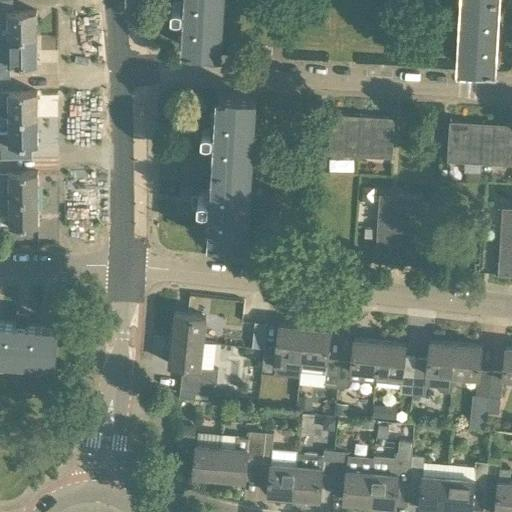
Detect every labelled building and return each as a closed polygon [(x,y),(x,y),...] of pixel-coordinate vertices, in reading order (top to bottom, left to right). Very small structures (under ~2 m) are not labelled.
[(0,0),(0,38),(8,38),(37,38),(36,11),(12,11),(11,0),(0,0)] [(221,50),(223,13),(224,0),(185,0),(186,6),(182,3),(177,2),(173,2),(169,4),(166,8),(165,16),(171,16),(172,17),(173,18),(175,18),(176,18),(177,18),(179,18),(180,17),(181,17),(185,17),(183,48),(221,50)] [(461,0),(460,28),(498,30),(499,0),(461,0)] [(498,30),(460,28),(458,64),(495,66),(498,30)] [(37,65),(37,38),(8,38),(8,65),(37,65)] [(9,92),(9,119),(37,119),(37,92),(9,92)] [(216,136),(214,167),(251,169),(256,96),(218,94),(217,125),(213,122),(208,121),(204,121),(200,124),(197,127),(196,135),(202,135),(204,137),(205,137),(206,137),(207,138),(210,137),(211,137),(212,136),(216,136)] [(329,110),(327,110),(324,153),(358,155),(361,116),(328,114),(329,110)] [(391,157),(394,114),(393,114),(393,118),(361,116),(358,155),(391,157)] [(450,118),(449,160),(481,162),(484,124),(451,122),(451,118),(450,118)] [(37,146),(37,119),(9,119),(9,132),(0,132),(0,159),(0,147),(9,147),(9,146),(37,146)] [(511,125),(484,124),(481,162),(511,163),(511,125)] [(247,242),(249,206),(251,169),(214,167),(212,197),(209,197),(208,196),(207,195),(205,195),(204,195),(203,195),(201,195),(200,195),(199,196),(193,196),(192,204),(195,207),(198,210),(203,211),(207,211),(211,208),(210,240),(247,242)] [(0,199),(10,200),(38,200),(38,172),(0,172),(0,199)] [(466,172),(466,181),(480,182),(481,173),(466,172)] [(378,227),(417,229),(419,196),(380,193),(378,227)] [(38,226),(38,200),(10,200),(10,226),(38,226)] [(511,207),(502,207),(500,240),(511,240),(511,207)] [(415,262),(417,229),(378,227),(376,260),(372,260),(372,261),(419,264),(419,263),(415,262)] [(495,273),(494,275),(511,275),(511,240),(500,240),(499,274),(495,273)] [(172,339),(203,342),(206,316),(174,313),(172,339)] [(0,359),(18,361),(21,322),(16,322),(16,323),(0,321),(0,359)] [(267,323),(256,322),(255,321),(252,348),(264,349),(264,346),(265,346),(267,323)] [(21,322),(18,361),(55,364),(58,327),(26,324),(26,323),(21,322)] [(301,359),(305,327),(279,324),(276,348),(265,346),(264,346),(264,349),(261,372),(274,374),(276,356),(301,359)] [(336,386),(339,360),(327,359),(331,330),(305,327),(301,359),(326,362),(324,385),(336,386)] [(376,372),(379,341),(354,338),(351,362),(339,360),(336,386),(349,387),(351,370),(376,372)] [(200,367),(203,342),(172,339),(169,364),(182,366),(181,378),(216,381),(217,369),(200,367)] [(450,391),(452,375),(456,343),(430,340),(428,359),(416,357),(412,394),(424,395),(425,385),(435,386),(439,390),(450,391)] [(412,394),(416,357),(404,356),(405,344),(379,341),(376,372),(375,382),(400,385),(399,393),(412,394)] [(469,411),(487,412),(488,397),(491,371),(479,370),(482,346),(456,343),(452,375),(477,377),(475,395),(472,395),(469,411)] [(511,347),(506,347),(503,372),(491,371),(488,397),(487,412),(498,413),(499,398),(502,378),(511,379),(511,347)] [(214,394),(216,381),(181,378),(180,390),(214,394)] [(310,410),(311,399),(301,397),(299,408),(310,410)] [(337,403),(336,414),(347,415),(348,404),(337,403)] [(384,406),(374,405),(373,418),(383,419),(384,406)] [(324,418),(323,430),(334,431),(335,419),(324,418)] [(375,430),(376,421),(365,420),(365,430),(375,430)] [(195,444),(197,425),(183,424),(182,443),(195,444)] [(390,425),(379,424),(378,437),(388,438),(390,425)] [(222,446),(219,478),(245,480),(247,457),(259,458),(261,432),(249,431),(249,437),(237,436),(236,447),(222,446)] [(261,432),(259,458),(271,459),(273,433),(261,432)] [(374,455),(372,472),(369,503),(395,506),(396,494),(409,495),(412,455),(411,455),(413,441),(398,440),(397,450),(394,457),(374,455)] [(193,476),(219,478),(222,446),(196,444),(193,476)] [(296,466),(294,497),(320,499),(321,487),(332,488),(336,450),(323,449),(323,454),(298,452),(296,466)] [(369,503),(372,472),(374,455),(373,455),(373,457),(348,454),(348,452),(336,450),(332,488),(345,489),(344,501),(369,503)] [(419,506),(445,508),(448,476),(424,474),(425,456),(412,455),(409,495),(410,495),(410,493),(420,494),(419,506)] [(448,476),(445,508),(471,510),(473,487),(485,488),(488,462),(475,461),(474,478),(448,476)] [(510,469),(500,468),(500,463),(488,462),(485,488),(497,489),(495,511),(511,511),(511,481),(509,482),(510,469)] [(268,494),(294,497),(296,466),(271,464),(268,494)]
